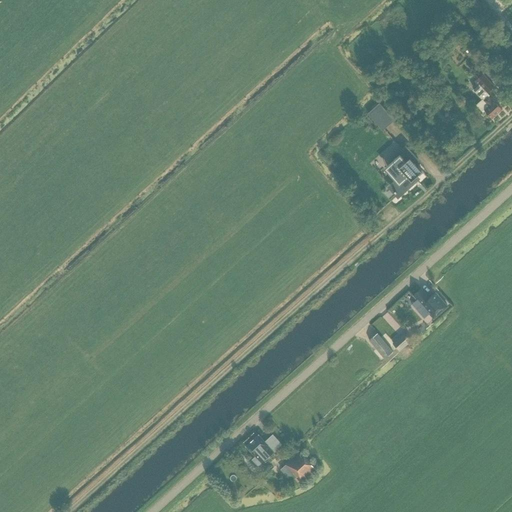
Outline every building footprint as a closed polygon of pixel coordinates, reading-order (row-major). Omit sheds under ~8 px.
[(483,21),(479,17),(473,22),(476,26),(483,21)] [(504,77),(493,65),(485,72),(496,84),(504,77)] [(487,93),(495,86),(484,73),(476,80),(487,93)] [(494,101),(488,95),(483,100),(483,99),(477,104),(483,111),(485,110),(492,118),(502,109),(494,101)] [(443,107),(439,102),(433,106),(437,111),(443,107)] [(392,120),(379,107),(371,115),(383,128),(392,120)] [(406,148),(396,156),(399,158),(388,168),(398,180),(391,187),(395,191),(394,191),(396,193),(398,195),(417,178),(416,177),(422,171),(416,164),(418,162),(406,148)] [(421,288),(413,295),(418,300),(413,304),(425,318),(429,313),(434,319),(449,306),(436,291),(430,297),(421,288)] [(400,351),(413,339),(406,331),(393,343),(400,351)] [(385,359),(394,351),(378,333),(369,340),(385,359)] [(259,434),(246,446),(256,456),(253,459),(258,465),(274,451),(268,445),(259,434)] [(298,452),(286,464),(302,481),(316,468),(304,456),(303,458),(298,452)]
